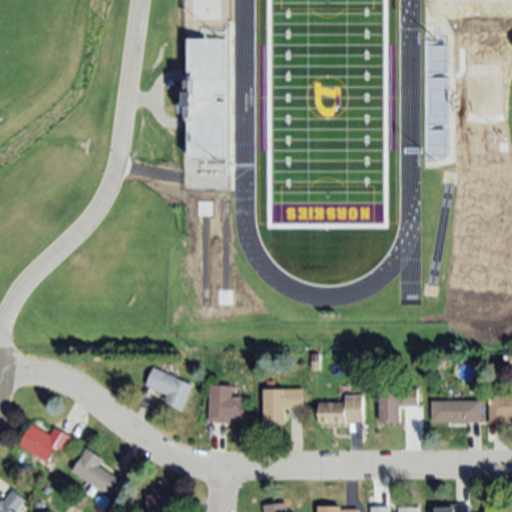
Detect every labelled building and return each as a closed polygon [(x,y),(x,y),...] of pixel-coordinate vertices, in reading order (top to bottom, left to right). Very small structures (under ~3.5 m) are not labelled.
[(196,44),(196,80),(185,80),(186,126),(197,125),(197,161),(221,160),(220,44),(196,44)] [(426,49),(426,161),(447,161),(446,49),(426,49)] [(445,361),(440,367),(434,361),(439,356),(445,361)] [(319,361),(319,370),(311,370),(311,361),(319,361)] [(155,367),(194,386),(182,410),(164,402),(167,396),(146,385),(155,367)] [(211,384),(232,386),(232,398),(245,398),(244,421),(230,421),(229,423),(209,422),(211,384)] [(265,388),(304,389),(304,407),(285,407),(285,425),(264,424),(265,388)] [(381,424),(379,391),(417,389),(418,406),(400,407),(400,423),(381,424)] [(488,395),(511,394),(511,419),(507,419),(507,423),(489,423),(488,395)] [(363,396),(362,422),(348,422),(348,424),(320,424),(320,403),(346,403),(346,396),(363,396)] [(431,401),(480,401),(480,422),(467,422),(467,424),(451,424),(451,422),(431,422),(431,401)] [(20,447),(32,424),(52,435),(55,428),(71,436),(63,450),(57,447),(48,462),(20,447)] [(107,495),(73,472),(88,449),(105,460),(100,466),(118,478),(107,495)] [(51,488),(47,494),(43,491),(47,485),(51,488)] [(0,511),(0,501),(1,500),(3,501),(13,490),(26,501),(16,511),(0,511)] [(170,496),(170,511),(148,511),(149,496),(170,496)] [(44,505),(40,511),(34,507),(38,501),(44,505)]
